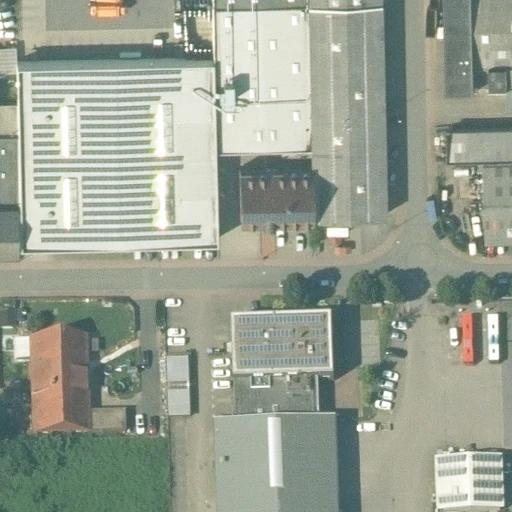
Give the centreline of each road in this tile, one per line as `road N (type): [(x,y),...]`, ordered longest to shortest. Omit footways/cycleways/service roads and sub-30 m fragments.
road 1 (residential): [(415,273),(0,280)]
road 2 (residential): [(415,273),(410,0)]
